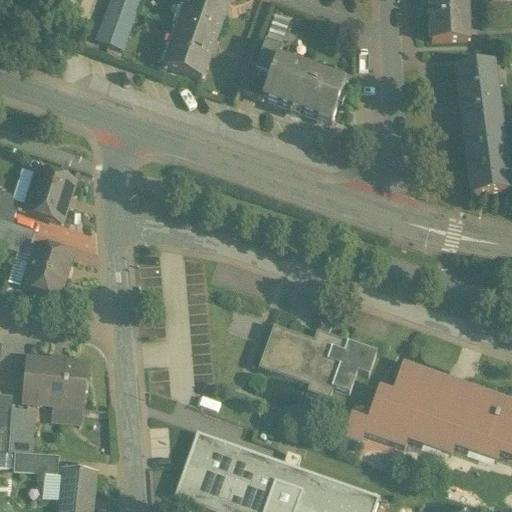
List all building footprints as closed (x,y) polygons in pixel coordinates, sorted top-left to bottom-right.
[(137,4),(125,0),(112,0),(105,21),(128,29),(137,4)] [(228,0),(190,0),(190,2),(188,1),(181,20),(182,21),(217,33),(223,16),(225,16),(229,5),(227,5),(228,0)] [(464,0),(428,0),(429,9),(465,7),(464,0)] [(465,7),(429,9),(430,46),(466,44),(465,7)] [(217,33),(182,21),(172,51),(170,51),(163,70),(200,83),(210,54),(211,54),(215,43),(214,42),(217,33)] [(280,52),(256,44),(246,72),(269,80),(275,63),(276,63),(280,52)] [(276,63),(275,63),(269,80),(261,101),(290,112),(289,115),(299,118),(300,115),(330,126),(344,87),(276,63)] [(491,66),(455,71),(464,139),(500,135),(491,66)] [(269,80),(246,72),(238,93),(261,101),(269,80)] [(500,135),(464,139),(472,199),(507,194),(500,135)] [(73,186),(37,175),(24,215),(60,227),(73,186)] [(6,202),(0,200),(0,223),(11,227),(16,211),(9,208),(6,202)] [(11,227),(0,223),(0,250),(26,259),(33,235),(11,227)] [(69,261),(35,250),(22,290),(56,301),(69,261)] [(375,357),(316,335),(312,345),(272,330),(257,372),(308,390),(306,396),(327,403),(331,392),(348,398),(356,375),(367,379),(375,357)] [(84,369),(27,363),(23,404),(52,407),(52,410),(80,412),(82,397),(86,393),(87,387),(83,382),(84,369)] [(511,405),(401,366),(391,395),(419,405),(406,443),(450,459),(453,450),(494,465),(498,456),(511,461),(511,405)] [(391,395),(378,390),(366,423),(350,417),(342,441),(360,447),(363,438),(403,451),(406,443),(419,405),(391,395)] [(12,399),(0,398),(0,434),(8,435),(10,413),(12,399)] [(30,415),(10,413),(8,435),(7,456),(13,457),(26,458),(30,415)] [(283,467),(196,436),(173,502),(201,511),(367,511),(372,499),(296,472),(295,471),(294,475),(281,471),(283,467)] [(283,467),(281,471),(294,475),(295,471),(296,472),(300,460),(287,455),(283,467)] [(26,458),(13,457),(12,471),(55,474),(56,460),(26,458)] [(90,511),(94,477),(61,473),(57,511),(90,511)]
